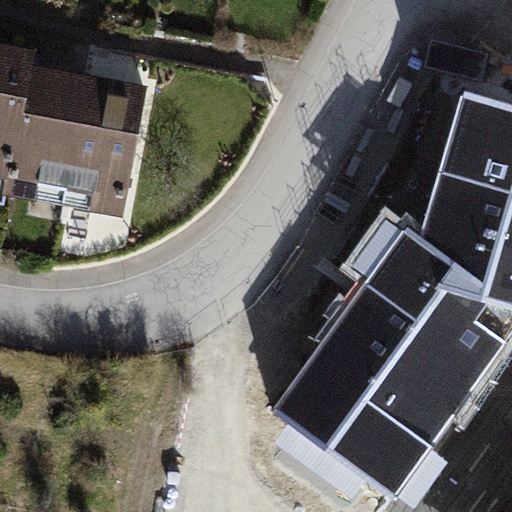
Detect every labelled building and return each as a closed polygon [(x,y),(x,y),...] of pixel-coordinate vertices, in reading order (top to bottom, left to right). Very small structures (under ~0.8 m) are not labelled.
[(35,69),(0,62),(0,194),(10,197),(31,84),(35,69)] [(83,93),(31,84),(10,197),(7,214),(58,225),(83,93)] [(511,101),(458,86),(416,231),(450,255),(431,280),(511,303),(511,101)] [(139,104),(83,93),(58,225),(114,235),(139,104)] [(402,221),(266,409),(390,499),(511,331),(511,303),(431,280),(450,255),(416,231),(402,221)]
